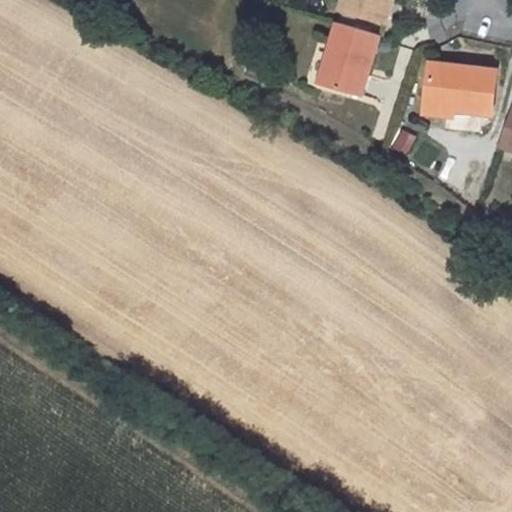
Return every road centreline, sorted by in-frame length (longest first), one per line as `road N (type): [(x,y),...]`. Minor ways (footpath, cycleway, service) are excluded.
road 1 (track): [(511,261),(82,0)]
road 2 (track): [(273,511),(0,331)]
